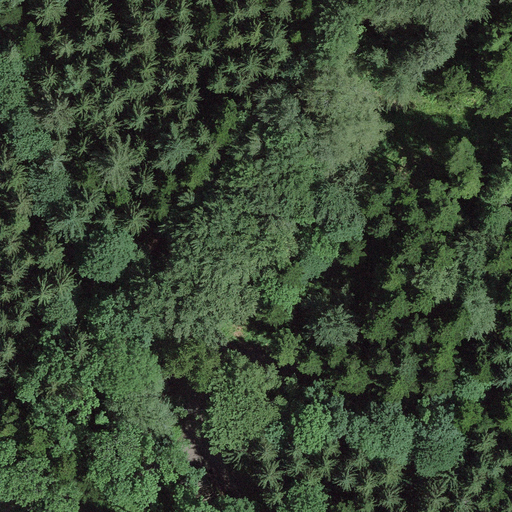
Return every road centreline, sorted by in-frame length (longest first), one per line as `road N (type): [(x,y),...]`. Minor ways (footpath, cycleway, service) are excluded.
road 1 (unclassified): [(511,390),(349,362),(264,363),(162,331),(97,282),(39,212),(0,131)]
road 2 (track): [(204,421),(196,454),(154,487),(100,503),(11,511)]
road 3 (track): [(162,331),(161,343),(252,511)]
